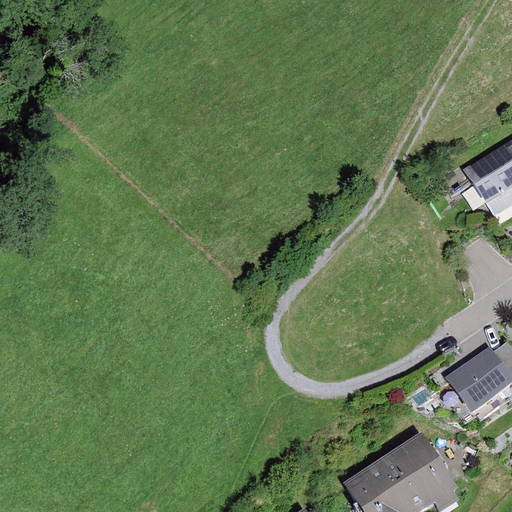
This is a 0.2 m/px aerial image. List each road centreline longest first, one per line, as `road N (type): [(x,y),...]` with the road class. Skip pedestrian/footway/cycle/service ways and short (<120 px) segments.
road 1 (track): [(488,0),(379,198),(280,309),(272,339),(286,375)]
road 2 (track): [(286,375),(321,392),(348,390),(437,345)]
